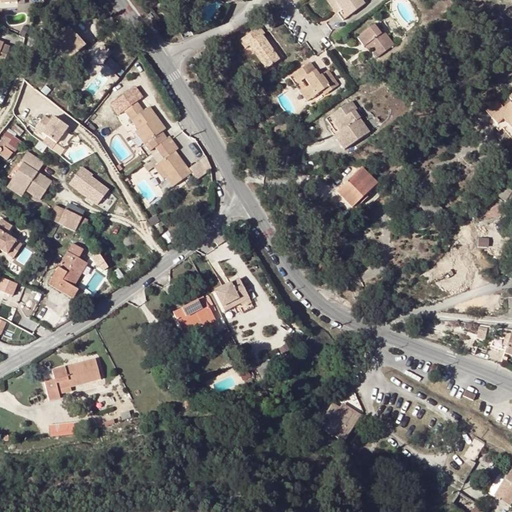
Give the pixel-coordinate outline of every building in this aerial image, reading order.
[(328,0),(339,13),(343,9),(335,0),(328,0)] [(335,0),(343,9),(339,13),(344,20),(368,1),(366,0),(335,0)] [(358,37),(365,46),(368,44),(372,49),(379,58),(395,45),(384,31),(381,34),(374,24),(358,37)] [(249,45),(266,69),(283,57),(276,48),(272,51),(267,44),(262,37),(264,35),(258,26),(239,39),(245,48),(249,45)] [(75,50),(78,53),(86,45),(69,27),(62,34),(63,36),(59,41),(57,39),(48,47),(62,62),(75,50)] [(271,41),(267,44),(272,51),(276,48),(271,41)] [(0,61),(5,63),(10,48),(4,46),(3,43),(0,42),(0,61)] [(65,64),(78,53),(75,50),(62,62),(65,64)] [(199,53),(193,57),(197,63),(203,58),(199,53)] [(309,103),(324,93),(329,89),(331,93),(340,86),(331,73),(325,78),(323,75),(320,77),(310,64),(297,73),(303,82),(306,80),(311,88),(302,94),(309,103)] [(511,65),(511,64),(496,79),(501,84),(511,71),(511,65)] [(294,75),(300,84),(303,82),(297,73),(294,75)] [(42,92),(48,96),(51,92),(46,88),(42,92)] [(503,120),(511,130),(511,96),(507,101),(510,103),(504,108),(497,102),(487,111),(498,124),(503,120)] [(353,101),(350,103),(360,118),(364,116),(353,101)] [(125,111),(139,130),(148,144),(152,149),(154,147),(168,137),(164,132),(168,129),(151,106),(144,111),(137,102),(125,111)] [(336,136),(346,150),(370,132),(360,118),(350,103),(334,115),(344,130),(336,136)] [(41,120),(33,132),(54,146),(64,129),(49,121),(47,124),(41,120)] [(0,154),(7,160),(20,144),(13,139),(17,134),(10,129),(0,141),(0,154)] [(145,146),(148,144),(139,130),(135,133),(145,146)] [(169,136),(168,137),(154,147),(157,151),(172,139),(169,136)] [(172,139),(157,151),(159,153),(174,142),(172,139)] [(164,160),(158,165),(167,178),(174,187),(192,174),(176,151),(178,149),(174,142),(159,153),(164,160)] [(22,165),(12,183),(26,191),(42,200),(52,183),(38,175),(44,164),(26,154),(20,163),(22,165)] [(167,178),(158,165),(155,167),(164,180),(167,178)] [(81,168),(68,185),(96,206),(107,191),(90,178),(91,176),(81,168)] [(362,169),(340,189),(356,205),(377,184),(362,169)] [(511,204),(511,193),(502,187),(497,197),(506,202),(506,201),(511,204)] [(340,189),(337,193),(352,208),(356,205),(340,189)] [(83,219),(66,210),(63,217),(59,224),(76,233),(83,219)] [(52,221),(59,224),(63,217),(56,213),(52,221)] [(23,245),(0,231),(0,249),(14,259),(23,245)] [(222,237),(215,242),(218,246),(225,241),(222,237)] [(73,299),(78,291),(73,288),(86,264),(79,259),(83,251),(72,244),(49,285),(73,299)] [(1,277),(0,279),(0,290),(12,296),(16,287),(10,284),(11,282),(1,277)] [(220,314),(234,306),(232,302),(247,295),(239,279),(210,294),(220,314)] [(210,294),(174,313),(183,330),(200,321),(202,325),(204,327),(217,321),(214,317),(220,314),(210,294)] [(232,302),(234,306),(249,298),(247,295),(232,302)] [(185,334),(202,325),(200,321),(183,330),(185,334)] [(479,327),(477,338),(485,340),(488,329),(479,327)] [(497,348),(506,351),(511,335),(502,331),(497,348)] [(461,349),(474,355),(477,348),(472,345),(475,338),(466,337),(461,349)] [(55,380),(45,382),(50,401),(60,398),(58,390),(57,383),(69,380),(71,387),(101,379),(96,360),(53,370),(55,380)] [(57,383),(58,390),(71,387),(69,380),(57,383)] [(294,393),(297,399),(305,396),(303,390),(294,393)] [(475,395),(466,391),(463,397),(473,401),(475,395)] [(346,420),(340,417),(329,409),(318,427),(345,443),(356,426),(361,418),(351,412),(346,420)] [(346,420),(351,412),(345,409),(340,417),(346,420)] [(51,423),(51,435),(76,435),(76,422),(51,423)] [(511,471),(504,482),(498,491),(492,488),(489,493),(509,506),(511,500),(511,471)] [(499,478),(492,488),(498,491),(504,482),(499,478)] [(362,502),(365,497),(359,492),(356,497),(362,502)]
